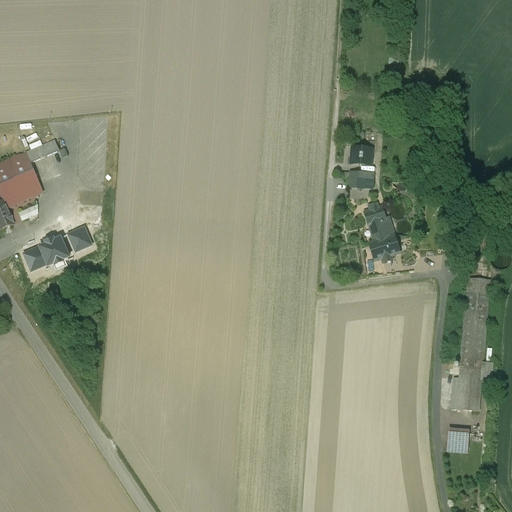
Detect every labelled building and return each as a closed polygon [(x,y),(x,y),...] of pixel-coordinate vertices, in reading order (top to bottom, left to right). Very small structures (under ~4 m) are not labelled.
[(20,156),(20,157),(21,161),(22,161),(24,167),(25,166),(25,167),(31,164),(59,152),(55,142),(20,156)] [(372,152),(352,150),(351,165),(370,167),(372,152)] [(20,156),(0,164),(0,199),(1,203),(2,202),(5,210),(40,196),(37,188),(40,187),(31,164),(25,167),(25,166),(24,167),(22,161),(21,161),(20,157),(20,156)] [(373,176),(350,175),(349,188),(372,189),(373,176)] [(1,203),(0,203),(0,231),(13,226),(10,217),(8,217),(5,210),(2,202),(1,203)] [(389,221),(385,222),(381,209),(378,210),(377,205),(369,208),(370,212),(358,216),(362,229),(370,227),(377,247),(372,249),(376,262),(382,260),(383,264),(391,262),(390,258),(399,255),(394,239),(395,239),(389,221)] [(39,206),(20,213),(24,222),(42,214),(39,206)] [(487,251),(462,249),(461,262),(485,264),(487,251)] [(501,250),(498,250),(496,251),(494,252),(493,253),(492,254),(491,256),(490,257),(490,258),(490,260),(490,261),(490,263),(490,264),(491,266),(492,268),(493,270),(495,271),(497,272),(499,272),(501,272),(504,272),(506,271),(507,270),(508,269),(509,268),(510,267),(511,265),(511,264),(511,263),(511,261),(511,259),(511,257),(511,256),(510,255),(509,253),(507,252),(505,251),(503,250),(501,250)] [(490,282),(468,280),(459,380),(454,379),(451,411),(479,413),(490,282)] [(469,438),(448,437),(447,453),(468,455),(469,438)]
